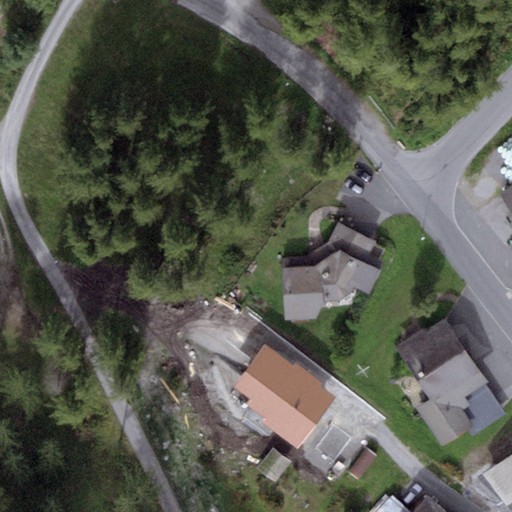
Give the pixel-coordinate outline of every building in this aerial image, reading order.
[(380,260),(379,259),(385,246),(369,238),(370,237),(341,223),(329,246),(314,256),(286,259),(289,310),(312,308),(317,303),(317,298),(325,298),(329,294),(328,291),(339,290),(347,284),(351,276),(368,283),(380,260)] [(465,350),(444,320),(429,330),(426,328),(403,343),(437,395),(438,397),(475,372),(463,355),(465,350)] [(422,405),(443,436),(468,419),(473,427),(500,409),(475,372),(438,397),(437,395),(422,405)] [(285,459),(273,450),(262,464),(275,473),(285,459)] [(511,509),(511,452),(477,477),(511,509)] [(411,511),(447,511),(428,494),(411,511)] [(407,511),(390,496),(375,511),(407,511)]
